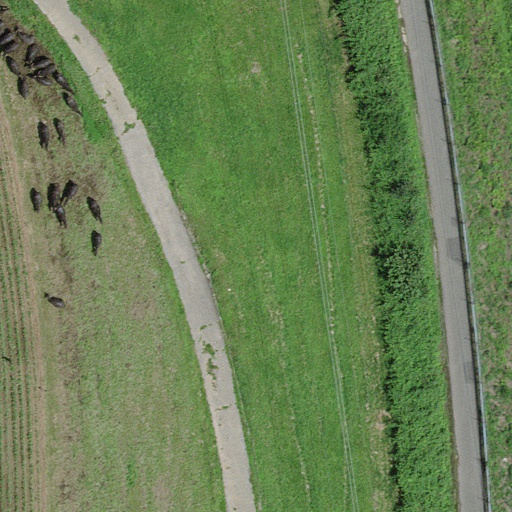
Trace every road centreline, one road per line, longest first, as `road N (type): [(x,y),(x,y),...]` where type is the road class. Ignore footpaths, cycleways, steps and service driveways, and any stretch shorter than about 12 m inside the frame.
road 1 (track): [(50,0),(134,142),(167,221),(207,338),(242,511)]
road 2 (track): [(407,0),(457,300),(473,511)]
